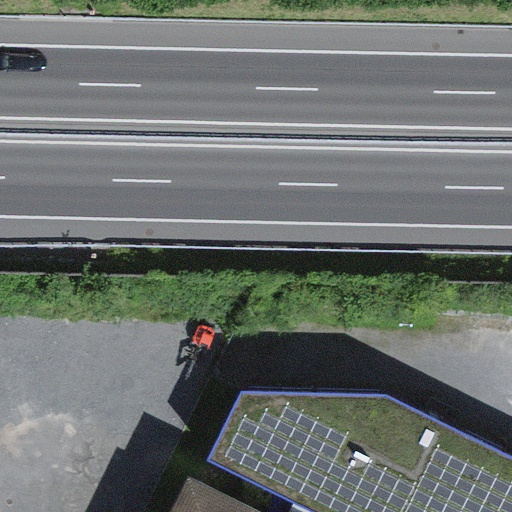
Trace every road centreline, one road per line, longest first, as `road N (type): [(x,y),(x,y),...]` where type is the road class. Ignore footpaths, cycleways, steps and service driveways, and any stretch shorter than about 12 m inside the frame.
road 1 (motorway): [(0,177),(511,189)]
road 2 (motorway): [(511,93),(0,82)]
